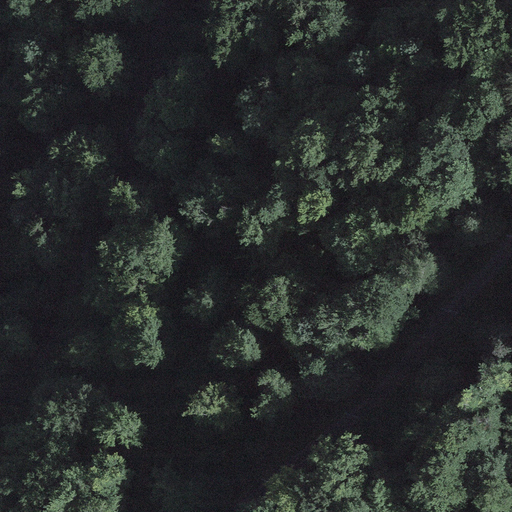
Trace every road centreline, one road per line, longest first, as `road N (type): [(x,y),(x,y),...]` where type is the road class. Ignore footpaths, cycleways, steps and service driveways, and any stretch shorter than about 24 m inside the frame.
road 1 (track): [(0,404),(66,345),(176,0)]
road 2 (track): [(511,239),(484,279),(219,511)]
